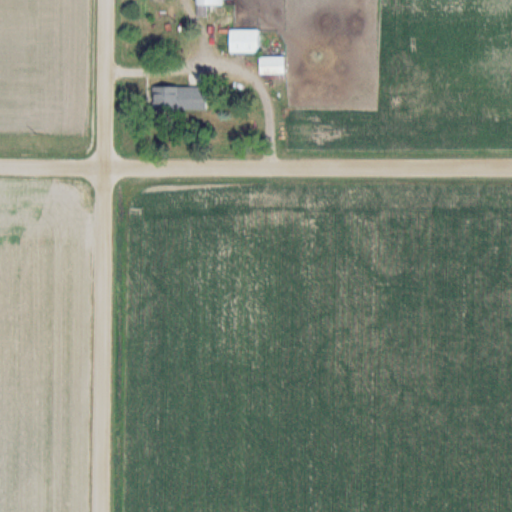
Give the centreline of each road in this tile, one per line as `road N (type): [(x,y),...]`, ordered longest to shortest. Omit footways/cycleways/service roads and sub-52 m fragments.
road 1 (residential): [(112,0),(108,511)]
road 2 (residential): [(511,170),(0,168)]
